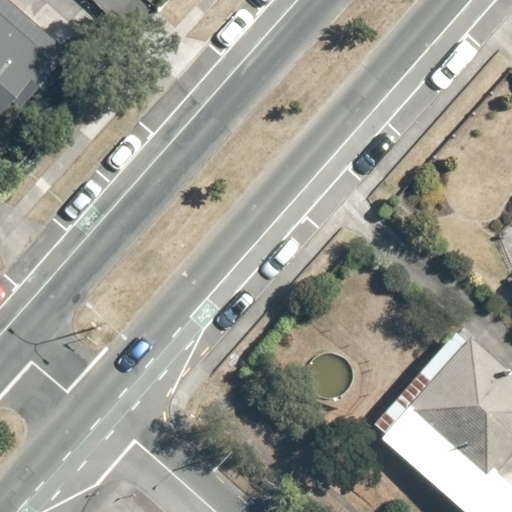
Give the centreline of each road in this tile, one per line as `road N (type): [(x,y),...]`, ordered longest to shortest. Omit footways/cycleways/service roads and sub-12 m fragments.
road 1 (secondary): [(455,0),(93,405)]
road 2 (secondary): [(16,341),(319,0)]
road 3 (residential): [(220,511),(93,405)]
road 4 (secondary): [(93,405),(0,510)]
